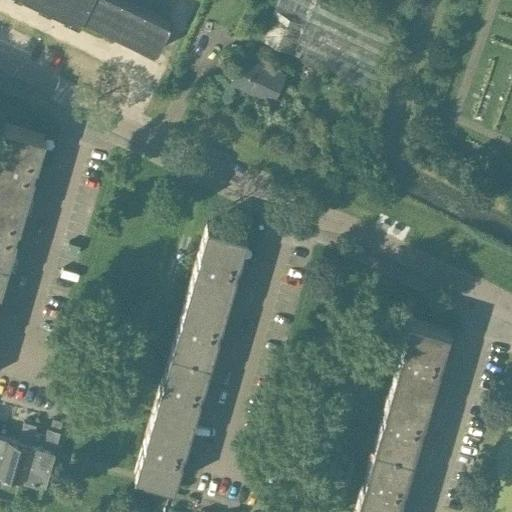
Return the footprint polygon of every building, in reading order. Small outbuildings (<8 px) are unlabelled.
[(125,42),(153,55),(170,20),(128,0),(21,0),(59,18),(62,12),(79,21),(82,15),(128,37),(125,42)] [(260,38),(289,50),(302,21),(274,8),(260,38)] [(231,80),(271,99),(285,72),(244,52),(231,80)] [(0,138),(0,188),(26,196),(45,133),(5,122),(0,138)] [(0,256),(8,259),(26,196),(0,188),(0,256)] [(207,220),(189,283),(228,294),(247,232),(207,220)] [(0,286),(8,259),(0,256),(0,286)] [(189,283),(170,346),(210,357),(228,294),(189,283)] [(391,379),(431,390),(449,327),(409,316),(391,379)] [(170,346),(152,409),(192,420),(210,357),(170,346)] [(373,441),(413,453),(431,390),(391,379),(373,441)] [(134,471),(173,483),(192,420),(152,409),(134,471)] [(0,460),(0,468),(21,475),(31,441),(36,423),(24,419),(19,438),(8,434),(0,460)] [(21,475),(45,482),(60,430),(47,426),(42,444),(31,441),(21,475)] [(355,504),(381,511),(395,511),(413,453),(373,441),(355,504)]
